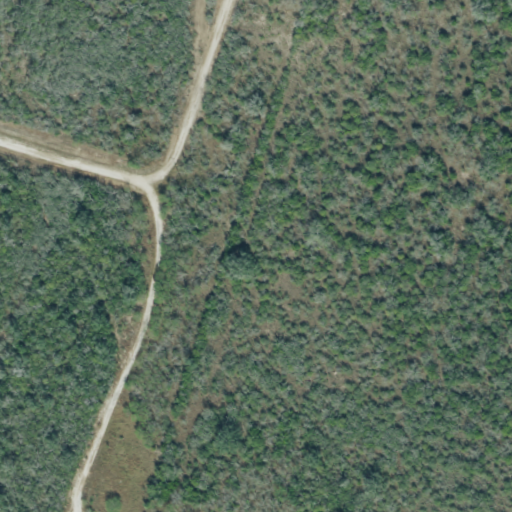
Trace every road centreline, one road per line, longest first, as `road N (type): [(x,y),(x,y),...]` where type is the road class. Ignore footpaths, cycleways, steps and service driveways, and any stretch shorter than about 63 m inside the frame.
road 1 (track): [(76,511),(75,482),(148,304),(158,236),(152,204),(133,180),(0,139)]
road 2 (track): [(133,180),(157,174),(170,154),(232,0)]
